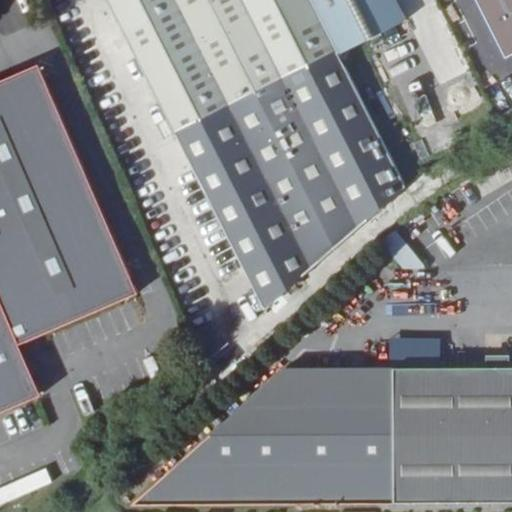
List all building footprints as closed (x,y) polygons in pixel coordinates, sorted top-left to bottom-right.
[(314,0),(108,0),(174,136),(175,136),(261,316),(284,294),(369,221),(406,188),(344,61),(341,54),(314,0)] [(314,0),(341,54),(344,61),(410,26),(397,0),(314,0)] [(511,0),(482,0),(511,57),(511,0)] [(39,69),(0,84),(0,307),(17,347),(137,298),(39,69)] [(399,232),(386,242),(413,271),(432,271),(399,232)] [(17,347),(0,307),(0,412),(39,396),(17,347)] [(205,354),(221,342),(208,324),(192,336),(205,354)] [(231,340),(201,363),(214,380),(244,358),(231,340)] [(511,361),(498,361),(499,372),(511,372),(511,361)] [(406,509),(511,507),(511,372),(499,372),(405,373),(406,509)] [(143,511),(406,509),(405,373),(298,374),(143,511)]
